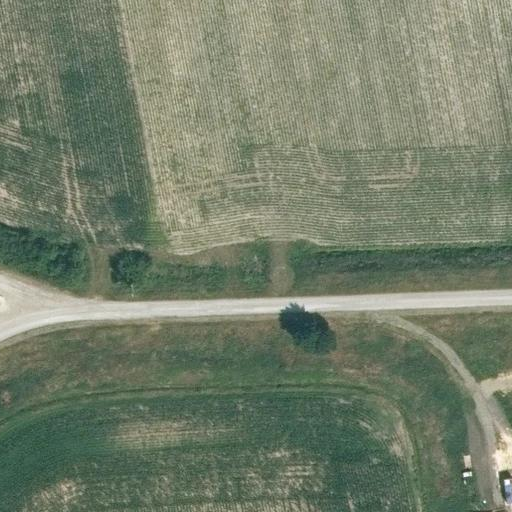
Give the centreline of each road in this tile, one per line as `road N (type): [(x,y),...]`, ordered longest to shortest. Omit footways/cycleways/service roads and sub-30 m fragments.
road 1 (unclassified): [(511,300),(129,305),(23,315),(0,330)]
road 2 (track): [(356,303),(401,318),(455,357),(511,439)]
